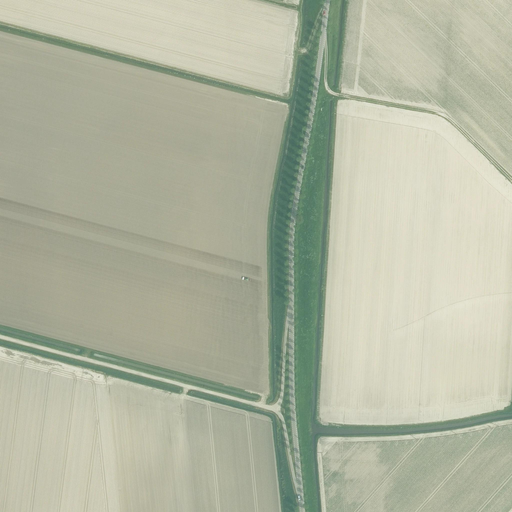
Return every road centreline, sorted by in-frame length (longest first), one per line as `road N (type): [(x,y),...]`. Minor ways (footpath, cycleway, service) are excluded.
road 1 (tertiary): [(291,307),(293,214),(327,0)]
road 2 (unclassified): [(277,410),(0,336)]
road 3 (track): [(323,35),(330,92),(437,113),(511,180)]
road 4 (tertiary): [(301,500),(291,307)]
